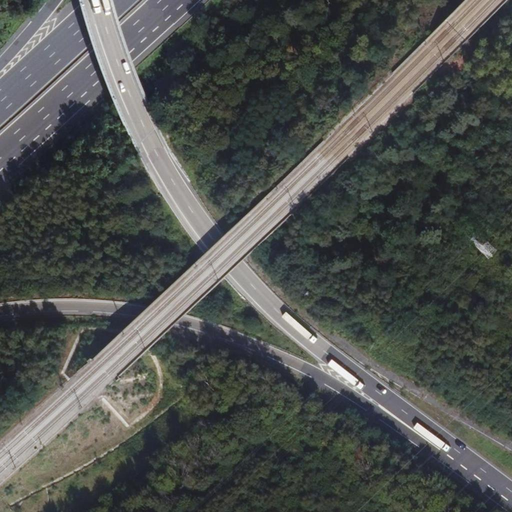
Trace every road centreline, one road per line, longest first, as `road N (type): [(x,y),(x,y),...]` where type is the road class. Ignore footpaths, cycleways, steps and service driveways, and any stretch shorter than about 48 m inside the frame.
road 1 (trunk): [(94,0),(146,136),(207,233),(278,312),(441,445)]
road 2 (motorway): [(0,311),(116,307),(204,327),(299,365),(441,445)]
road 3 (motorway): [(0,158),(174,0)]
road 4 (motorway): [(110,0),(0,100)]
